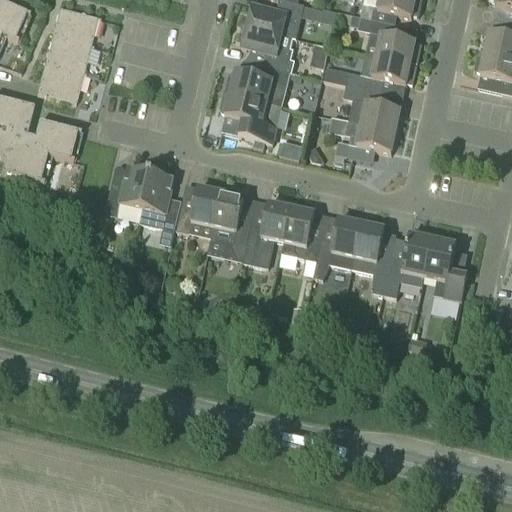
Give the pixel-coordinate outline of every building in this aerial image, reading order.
[(264,0),(265,0),(279,4),(297,9),(299,0),(264,0)] [(415,3),(415,2),(404,0),(379,0),(376,16),(411,24),(411,22),(418,22),(422,7),(415,3)] [(511,0),(490,0),(489,7),(495,11),(495,12),(511,16),(511,0)] [(297,9),(279,4),(276,17),(252,11),(246,33),(293,44),(293,45),(296,46),(304,11),(297,9)] [(0,7),(0,51),(4,42),(17,48),(29,21),(0,7)] [(371,26),(374,12),(363,9),(360,24),(371,26)] [(52,42),(93,53),(100,24),(59,14),(52,42)] [(410,70),(410,68),(417,70),(421,51),(414,49),(415,48),(390,42),(392,30),(371,26),(360,24),(358,36),(370,38),(368,48),(375,50),(373,61),(365,59),(365,61),(410,71),(410,70)] [(511,29),(493,25),(490,37),(485,59),(511,65),(511,29)] [(290,55),(293,45),(293,44),(246,33),(241,54),(268,61),(265,74),(289,80),(289,79),(292,80),(295,67),(291,66),(293,55),(290,55)] [(86,81),(93,53),(52,42),(44,70),(86,81)] [(511,65),(485,59),(485,61),(478,61),(475,75),(481,78),(480,81),(504,86),(501,99),(511,101),(511,65)] [(405,92),(406,89),(413,91),(418,72),(410,70),(410,71),(365,61),(360,81),(348,79),(345,93),(379,100),(382,87),(405,92)] [(79,109),(86,81),(44,70),(37,99),(79,109)] [(289,80),(265,74),(263,74),(261,84),(235,78),(235,79),(231,78),(228,80),(224,100),(281,114),(289,80)] [(377,111),(379,100),(345,93),(343,104),(353,106),(348,127),(348,128),(395,139),(400,116),(377,111)] [(276,135),(281,114),(266,110),(224,100),(220,116),(221,119),(225,120),(225,122),(242,127),(239,142),(272,150),(276,135)] [(26,142),(30,126),(33,114),(0,105),(0,165),(4,167),(1,179),(43,190),(50,162),(73,167),(80,138),(38,127),(33,144),(26,142)] [(328,139),(357,145),(356,152),(391,159),(395,139),(348,128),(348,127),(332,123),(328,139)] [(252,154),(262,156),(264,148),(254,146),(252,154)] [(298,165),(302,151),(282,146),(279,160),(298,165)] [(343,167),(344,162),(346,163),(348,150),(349,150),(338,148),(335,161),(334,165),(343,167)] [(139,228),(142,214),(152,176),(142,173),(142,176),(128,173),(124,192),(112,189),(104,220),(117,223),(139,228)] [(162,234),(175,236),(180,213),(182,207),(170,204),(175,184),(162,181),(162,178),(152,176),(142,214),(139,228),(162,234)] [(199,193),(194,216),(180,213),(175,236),(189,239),(192,227),(214,232),(223,192),(207,189),(203,191),(202,194),(199,193)] [(243,268),(251,229),(240,226),(245,203),(240,202),(240,199),(238,195),(223,192),(211,244),(232,249),(232,253),(237,267),(243,268)] [(317,268),(322,244),(310,241),(315,219),(313,218),(312,211),(296,208),(292,214),(292,213),(284,248),(281,260),(317,268)] [(284,248),(292,213),(269,209),(264,232),(251,229),(243,268),(268,274),(274,245),(284,248)] [(352,276),(362,229),(361,229),(359,223),(344,220),(340,224),(335,247),(322,244),(317,268),(313,283),(323,286),(330,271),(352,276)] [(382,301),(391,265),(392,260),(380,258),(385,234),(383,234),(381,228),(367,225),(362,229),(352,276),(373,280),(373,299),(382,301)] [(424,283),(434,239),(416,235),(412,237),(411,240),(410,240),(403,268),(391,265),(382,301),(396,304),(400,288),(422,293),(424,283)] [(424,283),(437,285),(433,301),(461,307),(467,281),(451,277),(457,250),(454,249),(454,246),(452,243),(434,239),(424,283)] [(230,320),(232,314),(235,301),(226,299),(210,304),(208,315),(230,320)] [(267,327),(268,322),(269,315),(253,312),(251,323),(267,327)]
